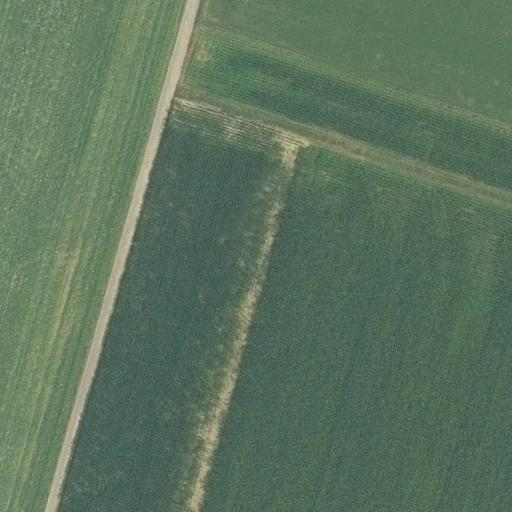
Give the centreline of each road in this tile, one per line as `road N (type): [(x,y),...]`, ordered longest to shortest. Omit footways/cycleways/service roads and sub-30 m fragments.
road 1 (track): [(194,0),(51,511)]
road 2 (track): [(168,92),(511,206)]
